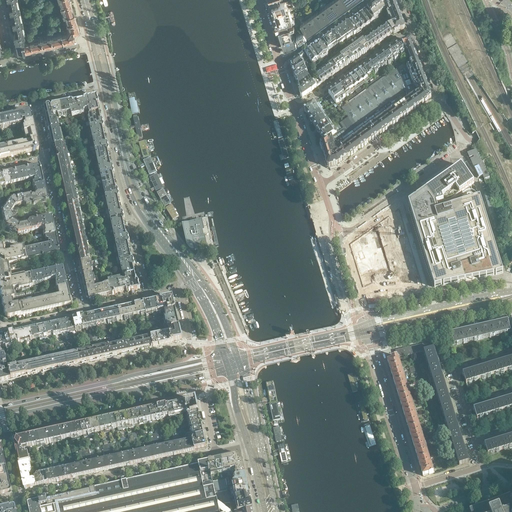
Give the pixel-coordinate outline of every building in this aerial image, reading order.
[(72,8),(71,4),(69,0),(59,0),(60,3),(59,3),(61,8),(63,11),(62,12),(63,15),(64,14),(73,12),(74,11),(73,9),(72,8)] [(348,6),(343,0),(334,0),(327,5),(334,15),(348,6)] [(386,7),(390,5),(391,6),(396,4),(395,0),(394,0),(393,0),(381,0),(380,1),(372,6),(379,15),(382,13),(382,12),(383,11),(384,11),(386,10),(387,9),(386,7)] [(17,5),(16,1),(8,3),(9,10),(19,8),(18,5),(17,5)] [(284,1),(280,3),(271,6),(273,12),(285,9),(287,8),(284,1)] [(398,10),(396,4),(391,6),(390,5),(386,7),(387,9),(386,10),(387,14),(398,10)] [(334,15),(327,5),(313,15),(321,25),(334,15)] [(379,15),(372,6),(367,10),(374,19),(379,15)] [(19,15),(18,10),(19,10),(19,8),(9,10),(11,16),(19,15)] [(108,11),(114,33),(115,34),(116,35),(117,35),(117,34),(118,34),(118,33),(118,32),(113,10),(112,10),(112,9),(111,8),(110,8),(109,8),(109,9),(109,10),(108,11)] [(275,18),(290,13),(290,11),(286,12),(285,9),(273,12),(275,18)] [(375,21),(374,19),(367,10),(362,14),(370,24),(375,21)] [(400,15),(398,10),(387,14),(389,19),(400,15)] [(76,20),(75,17),(73,12),(64,14),(66,20),(65,20),(66,22),(67,22),(76,20)] [(289,20),(288,17),(291,16),(290,13),(275,18),(276,24),(289,20)] [(370,24),(362,14),(358,17),(365,28),(370,24)] [(20,19),(19,15),(11,16),(12,23),(22,21),(21,19),(20,19)] [(307,35),(321,25),(313,15),(300,25),(304,30),(307,35)] [(403,25),(404,25),(401,16),(400,16),(390,20),(392,23),(391,25),(387,26),(393,34),(404,30),(405,28),(403,25)] [(365,28),(358,17),(353,21),(361,31),(365,28)] [(295,25),(294,22),(293,19),(289,20),(276,24),(278,30),(293,25),(295,25)] [(78,31),(79,30),(79,29),(78,28),(76,20),(67,22),(68,27),(68,28),(66,31),(66,32),(61,33),(62,42),(71,40),(73,40),(74,38),(73,37),(72,33),(73,32),(78,31)] [(22,28),(21,24),(22,23),(22,21),(12,23),(14,30),(22,28)] [(361,31),(353,21),(348,24),(356,35),(361,31)] [(356,35),(348,24),(344,27),(351,36),(353,35),(354,36),(356,35)] [(292,37),(290,29),(294,28),(293,25),(278,30),(278,31),(280,40),(281,39),(281,40),(282,40),(292,37)] [(393,34),(387,26),(379,32),(385,40),(393,34)] [(351,36),(344,27),(341,29),(349,40),(350,39),(349,37),(351,36)] [(24,35),(22,28),(14,30),(15,34),(13,35),(13,36),(13,37),(14,37),(24,35)] [(349,40),(341,29),(337,32),(344,41),(346,40),(347,41),(349,40)] [(299,41),(307,35),(304,30),(297,34),(297,37),(299,41)] [(62,42),(61,33),(60,32),(57,33),(57,34),(52,35),(52,34),(50,35),(52,44),(59,42),(59,43),(62,43),(62,42)] [(344,41),(337,32),(334,34),(341,45),(343,44),(342,42),(344,41)] [(385,40),(379,32),(371,37),(377,45),(385,40)] [(341,45),(334,34),(330,37),(336,46),(337,46),(339,45),(340,46),(341,45)] [(31,49),(29,40),(24,41),(23,37),(24,36),(24,35),(14,37),(13,38),(13,39),(14,39),(17,50),(16,50),(16,51),(17,51),(17,52),(18,52),(19,52),(19,51),(22,51),(23,51),(24,51),(24,50),(31,49)] [(52,44),(50,35),(48,35),(48,36),(43,37),(43,36),(36,38),(33,39),(32,38),(29,39),(29,40),(31,49),(32,49),(34,49),(35,48),(52,44)] [(293,45),(299,41),(297,37),(295,38),(294,36),(292,37),(282,40),(282,41),(283,44),(282,44),(283,47),(284,47),(285,48),(286,48),(289,47),(293,45)] [(336,46),(330,37),(326,40),(332,48),(336,46)] [(377,45),(371,37),(364,43),(369,51),(377,45)] [(332,48),(326,40),(321,43),(328,52),(332,48)] [(412,48),(413,47),(412,46),(411,45),(410,42),(408,41),(405,42),(404,41),(402,42),(402,43),(400,44),(405,52),(407,55),(408,54),(414,52),(412,48)] [(346,67),(369,51),(364,43),(363,42),(340,58),(346,67)] [(329,53),(328,52),(321,43),(316,47),(323,57),(329,53)] [(405,52),(400,44),(393,49),(399,56),(400,55),(402,57),(405,55),(403,53),(405,52)] [(323,57),(316,47),(311,50),(318,61),(323,57)] [(399,56),(393,49),(387,53),(392,61),(394,60),(395,61),(398,59),(397,57),(399,56)] [(306,61),(309,60),(312,65),(316,62),(317,64),(319,62),(318,61),(311,50),(305,54),(302,57),(290,65),(292,70),(303,63),(306,61)] [(399,96),(404,92),(407,91),(406,89),(404,83),(401,77),(400,73),(407,67),(418,63),(417,60),(417,59),(417,58),(416,58),(416,57),(416,56),(415,54),(414,52),(408,54),(410,60),(387,76),(385,74),(347,100),(344,96),(338,87),(328,94),(338,108),(340,107),(347,117),(339,123),(343,129),(335,135),(324,142),(320,145),(323,152),(333,149),(338,145),(336,142),(341,138),(346,134),(352,130),(357,126),(362,123),(367,119),(373,115),(378,111),(383,107),(389,104),(394,100),(399,96)] [(392,61),(387,53),(380,58),(386,65),(387,64),(389,66),(392,64),(390,62),(392,61)] [(346,67),(340,58),(336,61),(342,70),(346,67)] [(386,65),(380,58),(374,62),(379,70),(381,69),(382,70),(385,68),(384,66),(386,65)] [(304,70),(309,67),(306,61),(303,63),(292,70),(294,76),(304,70)] [(342,70),(336,61),(332,64),(338,73),(342,70)] [(379,70),(374,62),(367,67),(372,74),(373,74),(374,73),(376,75),(379,73),(377,71),(379,70)] [(401,77),(420,69),(421,68),(420,66),(419,66),(418,63),(407,67),(400,73),(401,77)] [(338,73),(332,64),(328,67),(334,76),(338,73)] [(334,76),(328,67),(324,70),(330,78),(334,76)] [(372,74),(367,67),(362,71),(367,79),(370,77),(370,76),(372,74)] [(404,83),(423,75),(422,72),(422,71),(422,70),(421,70),(420,69),(401,77),(404,83)] [(296,82),(307,75),(307,74),(304,70),(294,76),(296,82)] [(330,78),(324,70),(320,73),(325,81),(330,78)] [(367,79),(362,71),(357,74),(363,83),(368,80),(367,79)] [(325,81),(320,73),(315,76),(318,80),(321,84),(325,81)] [(363,83),(357,74),(352,77),(358,86),(363,83)] [(298,87),(310,79),(307,75),(296,82),(298,87)] [(406,89),(425,81),(426,80),(425,79),(424,78),(423,75),(404,83),(406,89)] [(361,90),(358,86),(352,77),(348,81),(354,89),(355,92),(356,93),(361,90)] [(300,92),(313,83),(310,79),(298,87),(300,92)] [(304,97),(321,84),(318,80),(317,81),(313,83),(300,92),(298,94),(299,97),(302,98),(303,97),(304,97)] [(354,89),(348,81),(338,87),(344,96),(349,93),(354,89)] [(428,88),(426,84),(427,83),(426,82),(425,82),(425,81),(406,89),(407,91),(413,93),(419,91),(428,88)] [(431,97),(430,93),(430,92),(430,91),(429,90),(428,88),(419,91),(427,101),(431,99),(431,97)] [(422,105),(413,93),(407,91),(404,92),(416,109),(417,109),(418,109),(419,108),(419,107),(422,105)] [(427,101),(419,91),(413,93),(422,105),(424,103),(425,103),(427,103),(426,102),(427,101)] [(416,109),(404,92),(399,96),(411,113),(414,111),(415,111),(416,110),(416,109)] [(135,93),(128,94),(132,114),(139,113),(135,93)] [(411,113),(399,96),(394,100),(406,116),(407,116),(408,116),(408,115),(411,113)] [(99,113),(98,105),(99,105),(97,97),(88,99),(90,108),(89,110),(90,111),(91,114),(99,113)] [(90,108),(88,99),(84,100),(85,101),(79,102),(82,114),(84,113),(84,112),(86,112),(86,111),(89,110),(90,108)] [(406,116),(394,100),(389,104),(401,120),(403,118),(404,119),(405,118),(405,117),(406,116)] [(82,114),(79,102),(73,104),(73,102),(69,103),(71,114),(72,116),(82,114)] [(71,114),(69,103),(60,105),(62,116),(71,114)] [(307,116),(318,108),(319,107),(316,103),(305,110),(305,112),(307,116)] [(401,120),(389,104),(383,107),(395,124),(396,124),(397,124),(398,123),(398,122),(401,120)] [(62,116),(60,105),(51,107),(53,116),(54,117),(58,116),(58,117),(62,116)] [(53,116),(51,107),(45,108),(45,109),(44,109),(44,110),(47,122),(56,120),(58,121),(57,119),(54,117),(53,116)] [(395,124),(383,107),(378,111),(390,128),(393,126),(394,126),(395,125),(395,124)] [(310,120),(321,113),(318,108),(307,116),(310,120)] [(390,128),(378,111),(373,115),(385,132),(386,132),(387,131),(387,130),(390,128)] [(32,123),(30,113),(28,112),(20,114),(21,119),(23,118),(24,123),(24,124),(32,123)] [(101,120),(100,116),(99,113),(91,114),(90,115),(90,116),(89,117),(90,122),(89,122),(90,127),(103,124),(102,119),(101,120)] [(313,125),(324,118),(321,113),(310,120),(313,125)] [(24,123),(23,118),(21,119),(20,114),(13,115),(16,127),(21,125),(22,125),(22,123),(24,123)] [(16,127),(13,115),(6,117),(8,128),(16,127)] [(385,132),(373,115),(367,119),(379,135),(382,133),(383,134),(384,133),(384,132),(385,132)] [(8,128),(6,117),(0,118),(0,123),(1,130),(8,128)] [(138,117),(133,118),(138,139),(143,138),(138,117)] [(317,131),(327,123),(324,118),(313,125),(317,131)] [(379,135),(367,119),(362,123),(374,139),(375,139),(377,138),(377,137),(379,135)] [(59,128),(58,121),(56,120),(47,122),(49,130),(59,128)] [(278,121),(274,123),(279,139),(283,138),(278,121)] [(320,136),(333,128),(329,122),(327,123),(317,131),(320,136)] [(34,131),(32,123),(24,124),(25,126),(23,127),(23,129),(22,130),(23,134),(24,134),(34,131)] [(374,139),(362,123),(357,126),(369,143),(372,141),(374,140),(374,139)] [(104,136),(103,128),(104,128),(103,124),(90,127),(91,131),(92,131),(94,138),(104,136)] [(369,143),(357,126),(352,130),(364,147),(365,147),(366,146),(366,145),(369,143)] [(61,136),(59,128),(49,130),(51,139),(61,136)] [(324,142),(335,135),(332,131),(334,130),(333,128),(320,136),(324,142)] [(364,147),(352,130),(346,134),(358,151),(361,149),(362,149),(363,148),(363,147),(364,147)] [(36,140),(35,135),(34,131),(24,134),(25,138),(26,139),(27,139),(27,140),(29,141),(36,140)] [(358,151),(346,134),(341,138),(346,145),(353,154),(354,154),(356,153),(358,151)] [(63,145),(61,136),(51,139),(53,147),(63,145)] [(106,143),(105,139),(104,136),(94,138),(96,145),(94,145),(95,150),(108,147),(107,143),(106,143)] [(284,159),(290,158),(284,139),(278,140),(284,159)] [(38,150),(36,140),(29,141),(29,142),(30,142),(32,152),(38,151),(38,150)] [(145,141),(139,143),(144,159),(150,157),(145,141)] [(30,142),(29,142),(22,144),(24,154),(32,152),(30,142)] [(24,154),(22,144),(15,145),(16,151),(15,151),(16,156),(24,154)] [(16,156),(15,151),(16,151),(15,145),(7,147),(9,157),(16,156)] [(66,151),(66,148),(64,149),(63,145),(53,147),(53,148),(54,150),(54,151),(56,150),(57,154),(57,155),(67,153),(67,150),(66,151)] [(348,158),(342,150),(339,152),(338,149),(340,148),(338,145),(333,149),(323,152),(325,160),(336,157),(338,165),(348,158)] [(353,154),(346,145),(342,148),(341,147),(340,148),(338,149),(339,152),(342,150),(348,158),(350,156),(351,157),(353,156),(353,155),(353,154)] [(9,157),(7,147),(0,148),(0,154),(1,154),(2,159),(9,157)] [(109,159),(108,152),(109,151),(108,147),(95,150),(96,154),(98,154),(99,161),(109,159)] [(490,177),(476,150),(467,154),(470,160),(474,158),(475,160),(471,162),(479,178),(482,176),(484,180),(490,177)] [(69,161),(67,155),(68,155),(67,153),(57,155),(58,156),(59,157),(58,157),(58,158),(58,159),(59,163),(69,161)] [(338,165),(336,157),(325,160),(327,167),(329,168),(338,165)] [(151,158),(144,161),(150,176),(157,173),(151,158)] [(111,166),(110,162),(109,159),(99,161),(101,168),(99,169),(100,173),(113,170),(112,166),(111,166)] [(70,167),(69,161),(59,163),(61,172),(71,169),(71,167),(70,167)] [(284,164),(284,165),(290,185),(291,186),(292,186),(292,187),(293,187),(294,187),(295,186),(295,185),(295,184),(295,183),(295,182),(289,163),(288,162),(287,161),(286,161),(285,161),(285,162),(284,162),(284,163),(284,164)] [(42,176),(39,166),(33,167),(35,178),(34,178),(35,180),(38,179),(37,177),(42,176)] [(498,257),(483,207),(481,208),(481,206),(482,206),(480,198),(438,211),(436,204),(451,200),(474,184),(472,181),(471,181),(469,178),(470,178),(469,177),(469,178),(467,175),(467,174),(461,166),(454,171),(453,170),(450,172),(451,173),(450,174),(427,191),(427,190),(426,191),(416,198),(417,199),(417,200),(415,201),(415,200),(415,199),(408,203),(416,226),(417,226),(417,228),(416,228),(431,277),(432,277),(433,278),(432,279),(434,288),(442,286),(441,284),(443,284),(443,285),(494,275),(494,274),(495,273),(496,275),(503,273),(498,258),(497,259),(496,257),(498,257)] [(35,178),(33,167),(27,168),(29,179),(34,178),(35,178)] [(29,179),(27,168),(20,170),(22,181),(29,179)] [(72,178),(71,172),(72,172),(71,169),(61,172),(63,180),(72,178)] [(22,181),(20,170),(14,171),(16,182),(22,181)] [(114,182),(113,175),(114,174),(113,170),(100,173),(101,177),(103,177),(104,184),(114,182)] [(16,182),(14,171),(8,173),(10,183),(16,182)] [(10,183),(8,173),(1,174),(4,185),(10,183)] [(156,192),(164,188),(157,174),(150,177),(156,192)] [(43,184),(42,176),(37,177),(38,179),(35,180),(34,180),(34,183),(32,183),(33,187),(43,184)] [(74,184),(72,178),(63,180),(65,189),(75,186),(74,184)] [(116,189),(115,185),(114,182),(104,184),(106,191),(105,192),(106,196),(118,193),(117,189),(116,189)] [(45,193),(43,184),(33,187),(32,187),(33,192),(35,191),(35,194),(36,194),(37,194),(45,193)] [(76,195),(75,189),(75,186),(65,189),(66,197),(76,195)] [(164,189),(157,193),(165,208),(172,204),(164,189)] [(485,192),(492,220),(495,219),(489,191),(485,192)] [(47,200),(45,193),(37,194),(38,198),(39,197),(40,204),(47,202),(48,202),(48,201),(48,200),(47,200)] [(120,205),(118,198),(119,198),(118,193),(106,196),(106,200),(108,200),(109,207),(120,205)] [(40,204),(39,197),(38,198),(37,194),(36,194),(35,194),(34,195),(30,196),(33,205),(40,204)] [(33,205),(30,196),(30,195),(22,196),(23,201),(23,205),(26,207),(33,205)] [(78,203),(76,195),(66,197),(68,205),(78,203)] [(23,205),(23,201),(22,196),(18,197),(17,199),(15,198),(9,199),(15,207),(17,206),(20,206),(20,205),(22,205),(23,205)] [(15,207),(9,199),(5,205),(6,207),(4,207),(1,212),(11,214),(11,213),(10,213),(12,211),(13,209),(14,207),(15,207)] [(80,212),(78,203),(68,205),(70,214),(80,212)] [(121,212),(120,209),(120,205),(109,207),(111,214),(110,215),(111,219),(123,216),(122,212),(121,212)] [(171,205),(165,209),(172,221),(179,217),(171,205)] [(12,221),(11,219),(12,219),(11,216),(10,214),(11,214),(1,212),(2,219),(4,220),(3,221),(4,228),(12,221)] [(82,220),(80,212),(70,214),(72,222),(82,220)] [(396,213),(351,246),(369,302),(421,291),(396,213)] [(125,228),(123,221),(124,221),(123,216),(111,219),(112,223),(113,223),(114,230),(125,228)] [(53,227),(51,219),(52,219),(52,218),(52,217),(51,217),(43,218),(45,225),(44,225),(45,229),(53,227)] [(45,225),(43,218),(36,220),(38,230),(42,229),(43,230),(44,229),(45,229),(44,225),(45,225)] [(38,231),(38,230),(36,220),(29,221),(29,222),(27,224),(32,233),(38,231)] [(83,228),(82,220),(72,222),(74,230),(83,228)] [(210,241),(209,235),(208,230),(207,225),(206,225),(205,220),(206,220),(205,220),(189,223),(183,225),(184,228),(188,246),(188,247),(189,248),(189,249),(190,249),(190,250),(191,250),(192,250),(193,251),(194,250),(195,250),(195,251),(212,247),(211,247),(210,241)] [(17,236),(19,226),(17,225),(17,224),(14,223),(12,222),(12,221),(4,228),(10,231),(9,232),(11,234),(12,232),(17,236)] [(32,233),(27,224),(27,225),(24,225),(21,225),(22,226),(19,226),(17,236),(23,235),(24,233),(26,234),(32,233)] [(54,234),(53,227),(45,229),(44,229),(43,230),(44,233),(42,233),(43,236),(44,236),(54,234)] [(85,237),(83,228),(74,230),(76,239),(85,237)] [(126,235),(125,232),(125,228),(114,230),(116,238),(115,238),(116,242),(128,239),(128,235),(126,235)] [(56,242),(54,234),(44,236),(45,240),(46,241),(47,241),(48,242),(48,243),(50,243),(50,245),(52,244),(52,243),(56,242)] [(87,245),(85,237),(76,239),(78,247),(87,245)] [(130,251),(128,244),(129,244),(128,239),(116,242),(117,247),(118,246),(119,253),(130,251)] [(59,253),(56,242),(52,243),(52,244),(50,245),(48,245),(50,255),(58,254),(59,254),(59,253)] [(50,255),(48,245),(40,247),(42,257),(50,255)] [(89,253),(87,245),(78,247),(79,252),(79,253),(80,253),(80,254),(80,255),(80,256),(89,253)] [(32,286),(32,285),(30,275),(23,277),(21,278),(21,277),(12,279),(11,279),(11,280),(10,280),(9,280),(7,271),(7,269),(6,265),(8,264),(8,265),(18,263),(18,262),(20,262),(26,261),(24,250),(4,255),(2,247),(0,247),(0,293),(0,294),(0,293),(0,295),(1,297),(0,299),(1,300),(2,301),(13,299),(12,291),(32,286)] [(42,257),(40,247),(32,249),(34,259),(42,257)] [(34,259),(32,249),(24,250),(26,261),(34,259)] [(131,258),(131,255),(130,251),(119,253),(121,261),(120,261),(121,265),(134,262),(133,258),(131,258)] [(88,262),(87,259),(90,258),(89,253),(80,256),(81,260),(78,260),(78,261),(79,264),(88,262)] [(95,267),(95,264),(89,265),(88,262),(79,264),(80,271),(95,267)] [(135,274),(133,267),(135,267),(134,262),(121,265),(122,270),(123,269),(124,274),(125,275),(126,276),(135,274)] [(247,326),(244,328),(241,320),(242,320),(240,316),(239,317),(223,275),(222,276),(220,272),(221,271),(219,266),(213,269),(240,336),(241,335),(246,333),(246,331),(247,331),(247,330),(248,330),(248,329),(248,328),(247,326)] [(91,275),(90,272),(96,270),(95,267),(80,271),(82,277),(91,275)] [(64,279),(63,272),(62,268),(58,269),(54,270),(56,277),(55,279),(56,281),(64,279)] [(56,277),(54,270),(45,272),(47,282),(50,281),(51,280),(55,279),(56,277)] [(47,282),(45,272),(37,274),(39,284),(47,282)] [(39,284),(37,274),(30,275),(32,285),(39,284)] [(140,289),(138,281),(136,282),(135,274),(126,276),(127,280),(126,281),(128,282),(129,282),(131,291),(140,289)] [(98,279),(97,276),(92,278),(91,275),(82,277),(83,283),(98,279)] [(66,286),(65,283),(64,279),(56,281),(56,283),(55,283),(56,289),(57,288),(66,286)] [(94,287),(93,284),(98,283),(99,281),(98,279),(83,283),(84,289),(94,287)] [(121,292),(118,280),(108,283),(109,285),(111,296),(115,295),(115,293),(121,292)] [(131,291),(129,282),(128,282),(126,281),(124,282),(123,281),(121,281),(121,280),(118,280),(121,292),(126,291),(127,292),(131,291)] [(111,296),(109,285),(105,286),(105,287),(103,287),(103,288),(99,288),(100,292),(101,298),(111,296)] [(70,305),(66,286),(57,288),(57,290),(58,296),(47,299),(44,299),(41,300),(26,303),(26,298),(32,297),(32,294),(15,298),(16,300),(20,300),(21,304),(12,306),(10,300),(13,299),(2,301),(2,303),(1,304),(3,306),(2,308),(3,309),(4,311),(4,312),(3,312),(5,315),(4,317),(5,318),(6,318),(7,318),(8,318),(10,318),(70,305)] [(100,292),(99,288),(94,290),(94,287),(84,289),(86,295),(100,292)] [(101,298),(100,292),(86,295),(87,300),(87,301),(88,301),(101,298)] [(175,310),(173,298),(173,297),(161,300),(164,311),(164,310),(166,311),(166,312),(175,310)] [(164,311),(161,300),(155,301),(158,314),(160,313),(161,312),(160,311),(164,311)] [(158,314),(155,301),(149,302),(152,313),(155,312),(156,314),(158,314)] [(152,313),(149,302),(143,304),(146,315),(146,316),(149,316),(148,314),(152,313)] [(146,315),(143,304),(135,306),(137,316),(146,315)] [(137,316),(135,306),(127,308),(129,318),(137,316)] [(129,318),(127,308),(118,309),(121,320),(129,318)] [(121,320),(118,309),(110,311),(112,322),(121,320)] [(175,310),(166,312),(165,312),(165,313),(165,316),(164,316),(164,317),(164,319),(177,316),(175,310)] [(112,322),(110,311),(102,313),(104,324),(112,322)] [(104,324),(102,313),(94,315),(97,325),(104,324)] [(97,325),(94,315),(87,316),(90,327),(97,325)] [(90,327),(87,316),(80,318),(82,329),(90,327)] [(178,323),(178,320),(177,316),(164,319),(165,322),(167,321),(168,325),(178,323)] [(82,329),(80,318),(73,319),(75,330),(82,329)] [(75,330),(73,319),(66,321),(68,332),(75,330)] [(68,332),(66,321),(58,323),(61,333),(68,332)] [(452,333),(454,345),(511,333),(508,322),(452,333)] [(61,333),(58,323),(51,324),(53,334),(54,335),(61,333)] [(180,329),(178,323),(168,325),(166,325),(166,327),(167,328),(168,328),(169,331),(170,331),(180,329)] [(53,334),(51,324),(44,326),(47,337),(49,336),(49,335),(53,334)] [(47,337),(44,326),(37,327),(39,337),(44,336),(44,337),(47,337)] [(39,337),(37,327),(30,329),(33,340),(35,339),(35,338),(39,337)] [(33,340),(30,329),(23,330),(26,340),(30,339),(30,340),(33,340)] [(182,341),(180,332),(180,329),(170,331),(170,333),(169,333),(171,344),(175,343),(182,341)] [(26,340),(23,330),(16,332),(19,343),(22,342),(21,341),(26,340)] [(19,343),(16,332),(9,334),(10,337),(12,343),(16,343),(19,343)] [(171,344),(169,333),(166,334),(165,332),(163,333),(165,345),(171,344)] [(165,345),(163,333),(160,333),(160,335),(157,336),(159,346),(165,345)] [(159,346),(157,336),(154,336),(153,335),(151,335),(151,338),(153,348),(159,346)] [(12,343),(10,337),(9,337),(9,338),(9,339),(8,339),(3,340),(5,347),(5,348),(8,348),(8,349),(13,348),(12,343)] [(153,348),(151,338),(143,340),(145,350),(153,348)] [(145,350),(143,340),(134,342),(137,352),(145,350)] [(137,352),(134,342),(126,343),(128,353),(137,352)] [(128,353),(126,343),(118,345),(120,355),(128,353)] [(120,355),(118,345),(104,348),(104,347),(101,347),(104,359),(120,355)] [(398,357),(422,353),(421,345),(396,350),(398,357)] [(104,359),(101,347),(99,348),(99,349),(94,351),(96,360),(104,359)] [(457,466),(468,463),(436,348),(425,351),(457,466)] [(96,360),(94,351),(89,352),(89,350),(86,351),(89,362),(96,360)] [(89,362),(86,351),(83,351),(84,353),(79,354),(81,364),(89,362)] [(73,366),(71,354),(68,355),(68,356),(63,357),(66,367),(73,366)] [(81,364),(79,354),(74,355),(73,354),(71,354),(73,366),(81,364)] [(0,365),(8,363),(6,356),(0,356),(0,365)] [(400,365),(398,358),(397,358),(397,356),(392,358),(392,360),(388,362),(390,369),(400,365)] [(66,367),(63,357),(58,358),(58,357),(55,358),(58,369),(66,367)] [(58,369),(55,358),(53,358),(53,360),(48,361),(50,371),(58,369)] [(465,382),(511,370),(511,359),(463,372),(465,382)] [(50,371),(48,361),(43,362),(43,360),(40,361),(43,372),(50,371)] [(43,372),(40,361),(37,362),(38,363),(33,364),(35,374),(43,372)] [(6,372),(5,367),(9,366),(8,363),(0,365),(0,374),(5,373),(6,372)] [(27,376),(25,364),(22,365),(22,366),(17,367),(20,378),(27,376)] [(35,374),(33,364),(28,365),(27,364),(25,364),(27,376),(35,374)] [(405,381),(403,373),(400,365),(390,369),(391,372),(390,373),(391,375),(392,375),(394,383),(395,384),(405,381)] [(20,378),(17,367),(13,368),(13,369),(10,370),(10,372),(12,379),(20,378)] [(10,372),(5,373),(0,374),(0,379),(0,381),(1,382),(12,379),(10,372)] [(353,374),(349,375),(354,391),(358,390),(353,374)] [(277,402),(273,381),(266,383),(269,397),(269,400),(270,403),(277,402)] [(410,396),(407,388),(405,381),(395,384),(395,385),(397,393),(397,396),(398,395),(399,399),(410,396)] [(414,411),(412,404),(410,396),(399,399),(400,403),(400,406),(401,406),(403,414),(404,413),(404,415),(414,411)] [(476,418),(511,408),(511,397),(474,408),(476,418)] [(200,418),(198,410),(197,410),(195,400),(188,402),(188,401),(179,403),(179,404),(181,416),(183,422),(187,421),(200,418)] [(277,403),(270,405),(271,413),(273,421),(280,419),(277,403)] [(181,416),(179,404),(172,405),(175,416),(178,415),(178,416),(181,416)] [(175,416),(172,405),(166,406),(168,417),(169,418),(172,418),(171,416),(175,416)] [(168,417),(166,406),(165,406),(164,407),(158,408),(160,419),(168,417)] [(362,406),(357,408),(364,428),(370,426),(362,406)] [(160,419),(158,408),(149,410),(151,421),(160,419)] [(151,421),(149,410),(141,412),(143,423),(151,421)] [(419,427),(417,419),(414,411),(404,415),(404,416),(407,424),(406,424),(407,426),(408,430),(419,427)] [(143,423),(141,412),(132,414),(134,424),(143,423)] [(134,424),(132,414),(124,416),(126,426),(134,424)] [(126,426),(124,416),(115,418),(117,428),(126,426)] [(117,428),(115,418),(107,420),(109,430),(117,428)] [(201,424),(200,418),(187,421),(188,424),(189,423),(190,427),(201,424)] [(109,430),(107,420),(98,421),(100,432),(109,430)] [(100,432),(98,421),(90,423),(92,434),(100,432)] [(92,434),(90,423),(81,425),(83,436),(92,434)] [(202,430),(201,424),(181,429),(182,432),(184,434),(190,433),(202,430)] [(83,436),(81,425),(73,427),(75,438),(83,436)] [(75,438),(73,427),(64,429),(66,439),(75,438)] [(276,443),(282,441),(279,427),(273,428),(275,439),(276,443)] [(424,442),(421,434),(419,427),(408,430),(410,434),(409,434),(410,436),(413,444),(413,445),(424,442)] [(69,453),(66,439),(64,429),(56,431),(58,441),(61,453),(63,452),(63,455),(69,453)] [(365,431),(370,445),(375,443),(370,429),(365,431)] [(183,454),(181,444),(178,430),(172,431),(175,445),(177,455),(183,454)] [(58,441),(56,431),(47,433),(49,443),(58,441)] [(49,443),(47,433),(39,435),(41,445),(49,443)] [(41,445),(39,435),(30,436),(32,447),(33,449),(42,448),(41,445)] [(487,453),(511,446),(511,435),(484,443),(487,453)] [(32,447),(30,436),(22,438),(24,449),(32,447)] [(206,448),(204,436),(194,438),(194,439),(193,439),(192,441),(192,442),(194,451),(206,449),(207,449),(207,448),(206,448)] [(23,453),(22,449),(24,449),(22,438),(19,439),(18,439),(14,440),(14,441),(19,464),(29,462),(30,462),(28,454),(26,455),(25,452),(23,453)] [(194,451),(192,442),(189,442),(188,441),(192,441),(191,438),(188,439),(188,441),(186,442),(189,453),(194,451)] [(428,458),(426,450),(424,442),(413,445),(414,446),(413,446),(416,454),(415,454),(416,457),(417,457),(418,461),(428,458)] [(112,444),(109,445),(102,446),(105,461),(107,471),(119,468),(116,458),(113,444),(112,444)] [(281,464),(288,462),(284,444),(277,446),(278,450),(279,455),(281,464)] [(177,455),(175,445),(169,447),(171,456),(177,455)] [(154,460),(151,451),(151,447),(145,448),(146,452),(148,462),(154,460)] [(165,458),(163,448),(157,449),(159,459),(165,458)] [(81,451),(78,451),(81,466),(83,476),(95,473),(93,464),(90,449),(81,451)] [(148,462),(146,452),(140,453),(142,463),(148,462)] [(142,463),(140,453),(134,455),(136,464),(142,463)] [(245,474),(241,456),(241,455),(234,457),(236,469),(235,469),(235,470),(235,471),(235,472),(235,474),(235,476),(245,474)] [(124,467),(122,457),(116,458),(119,468),(124,467)] [(236,469),(234,457),(227,458),(230,471),(235,470),(235,469),(236,469)] [(230,471),(227,458),(221,460),(224,472),(230,471)] [(433,473),(431,465),(428,458),(418,461),(419,465),(419,467),(420,467),(423,476),(428,475),(428,474),(429,474),(429,475),(433,473)] [(224,472),(221,460),(215,461),(217,473),(224,472)] [(217,473),(215,461),(208,462),(208,463),(211,475),(217,473)] [(101,472),(99,462),(93,464),(95,473),(101,472)] [(219,511),(219,509),(219,505),(218,501),(217,502),(217,498),(216,498),(215,494),(228,491),(227,486),(227,485),(226,483),(226,479),(225,479),(219,481),(212,482),(211,475),(208,463),(28,503),(29,511),(219,511)] [(30,473),(30,471),(31,471),(31,470),(30,467),(20,470),(22,476),(29,474),(30,473)] [(72,479),(70,469),(64,470),(66,480),(72,479)] [(60,481),(58,471),(52,473),(54,482),(60,481)] [(285,476),(285,477),(285,478),(288,490),(289,497),(290,500),(290,501),(291,502),(292,502),(293,502),(294,502),(294,501),(295,501),(295,500),(295,499),(290,477),(289,476),(289,475),(289,474),(288,473),(287,472),(286,472),(286,471),(286,472),(285,473),(285,474),(285,475),(285,476)] [(54,482),(52,473),(46,474),(48,484),(54,482)] [(37,486),(35,479),(31,480),(29,474),(22,476),(24,489),(25,489),(37,486)] [(48,484),(46,474),(40,475),(42,485),(48,484)] [(246,482),(246,479),(245,474),(235,476),(235,477),(236,481),(234,481),(234,482),(233,484),(234,485),(246,482)] [(8,484),(6,476),(0,477),(0,483),(0,486),(1,486),(8,484)] [(248,488),(246,482),(234,485),(235,491),(248,488)] [(10,492),(8,484),(1,486),(0,486),(0,485),(0,494),(10,492)] [(249,495),(248,488),(235,491),(236,498),(249,495)] [(511,511),(511,493),(471,509),(470,509),(470,510),(470,511),(511,511)] [(249,495),(236,498),(238,507),(235,508),(236,511),(252,509),(249,495)] [(230,511),(229,510),(222,505),(218,501),(219,505),(219,509),(222,511),(230,511)]
